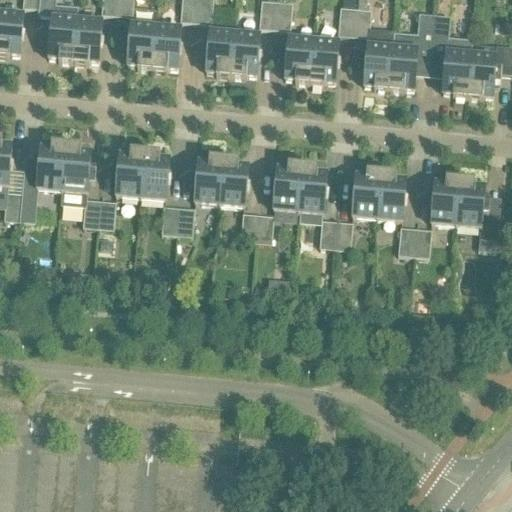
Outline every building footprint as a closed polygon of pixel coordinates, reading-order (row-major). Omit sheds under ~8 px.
[(39,0),(23,0),(23,13),(38,15),(39,0)] [(73,69),(77,24),(78,12),(56,10),(56,0),(39,0),(38,15),(38,21),(52,22),(48,64),(59,65),(58,67),(73,69)] [(103,0),(102,20),(117,22),(119,0),(103,0)] [(119,0),(117,22),(133,23),(134,0),(119,0)] [(182,0),(180,27),(196,29),(198,1),(190,0),(182,0)] [(198,1),(196,29),(211,30),(214,2),(198,1)] [(346,1),(345,13),(340,13),(338,41),(353,42),(356,15),(357,15),(358,2),(346,1)] [(259,34),(275,36),(277,7),(262,6),(259,34)] [(277,7),(275,36),(290,37),(293,9),(277,7)] [(356,15),(353,42),(368,44),(369,35),(371,16),(357,15),(356,15)] [(0,17),(0,62),(9,63),(9,61),(20,62),(23,19),(0,17)] [(432,50),(435,22),(419,20),(417,42),(420,42),(418,70),(422,70),(430,71),(432,50)] [(432,50),(430,71),(440,72),(445,72),(447,45),(448,45),(450,23),(435,22),(432,50)] [(77,24),(73,69),(88,70),(88,68),(98,69),(102,26),(77,24)] [(137,74),(152,76),(156,31),(131,29),(127,71),(137,72),(137,74)] [(156,31),(152,76),(167,77),(167,75),(177,76),(181,33),(156,31)] [(394,37),(369,35),(368,44),(364,92),(374,93),(374,95),(388,97),(392,52),(394,40),(394,37)] [(216,81),(231,83),(235,38),(210,36),(206,78),(216,79),(216,81)] [(235,38),(231,83),(246,84),(246,82),(256,83),(260,40),(235,38)] [(420,42),(417,42),(394,40),(392,52),(388,97),(403,98),(404,96),(414,97),(415,76),(421,77),(422,70),(418,70),(420,42)] [(295,88),(310,90),(314,45),(289,43),(285,85),(295,86),(295,88)] [(314,45),(310,90),(324,91),(325,89),(335,90),(339,47),(314,45)] [(472,47),(448,45),(447,45),(445,72),(440,72),(440,78),(444,79),(442,99),(453,100),(452,102),(467,104),(471,59),(472,47)] [(471,59),(467,104),(482,105),(482,103),(492,104),(494,90),(500,90),(501,79),(511,80),(511,77),(511,52),(496,51),(495,61),(471,59)] [(2,147),(0,146),(0,207),(6,208),(6,198),(8,198),(12,150),(2,149),(2,147)] [(62,197),(66,152),(51,151),(51,153),(41,152),(39,167),(35,167),(34,175),(24,174),(22,199),(20,227),(35,229),(38,195),(62,197)] [(66,152),(62,197),(61,208),(85,211),(85,205),(86,205),(88,184),(93,184),(94,172),(89,172),(91,157),(80,156),(81,154),(66,152)] [(116,202),(141,204),(145,159),(130,158),(130,160),(119,159),(116,202)] [(145,159),(141,204),(139,218),(164,221),(165,212),(167,191),(173,191),(174,179),(168,178),(169,164),(159,163),(160,161),(145,159)] [(195,209),(219,211),(223,166),(209,165),(208,167),(198,166),(195,209)] [(223,166),(219,211),(244,213),(248,171),(238,170),(238,168),(223,166)] [(273,216),(298,218),(302,173),(287,172),(287,174),(277,173),(273,216)] [(302,173),(298,218),(323,220),(327,178),(317,177),(317,175),(302,173)] [(352,223),(377,225),(381,180),(366,179),(366,181),(356,180),(352,223)] [(381,180),(377,225),(402,227),(406,185),(396,184),(396,181),(381,180)] [(431,230),(456,232),(460,187),(445,186),(445,188),(435,187),(431,230)] [(460,187),(456,232),(480,234),(478,256),(496,257),(499,218),(488,217),(489,206),(483,205),(485,192),(475,191),(475,189),(460,187)] [(8,198),(6,198),(6,208),(4,226),(20,227),(22,199),(8,198)] [(85,205),(85,211),(83,233),(98,234),(101,206),(86,205),(85,205)] [(101,206),(98,234),(114,236),(116,208),(101,206)] [(162,240),(177,241),(180,213),(165,212),(164,221),(162,240)] [(180,213),(177,241),(193,243),(195,215),(180,213)] [(240,247),(256,248),(258,220),(243,219),(240,247)] [(258,220),(256,248),(272,250),(274,222),(258,220)] [(319,254),(335,255),(337,227),(322,226),(319,254)] [(337,227),(335,255),(350,257),(353,229),(337,227)] [(398,261),(414,262),(416,234),(401,233),(398,261)] [(416,234),(414,262),(429,264),(432,236),(416,234)] [(502,300),(500,266),(485,266),(487,301),(502,300)] [(28,276),(15,275),(15,284),(27,285),(28,276)] [(254,306),(263,306),(265,292),(255,291),(254,306)] [(291,480),(275,479),(273,508),(288,509),(291,480)]
